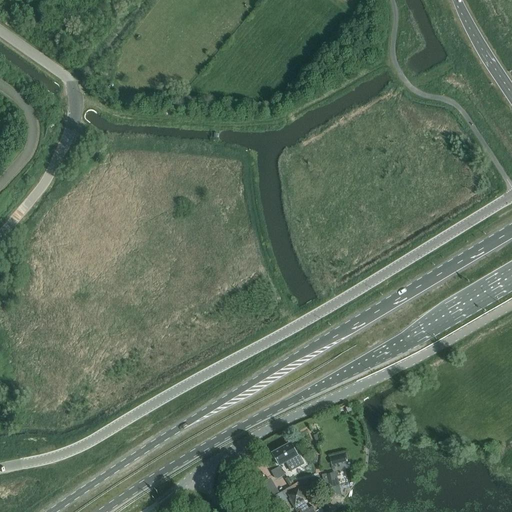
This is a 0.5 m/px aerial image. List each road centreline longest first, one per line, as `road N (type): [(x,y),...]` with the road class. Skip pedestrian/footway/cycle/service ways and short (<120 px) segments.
road 1 (unclassified): [(511,195),(97,438),(0,468)]
road 2 (trunk): [(511,229),(51,511)]
road 3 (trunk): [(101,511),(511,270)]
road 4 (unclassified): [(166,495),(244,441),(403,367),(511,304)]
road 5 (track): [(78,99),(134,118),(272,123),(394,59)]
road 6 (unclassified): [(0,235),(45,182),(78,105),(70,80),(0,30)]
